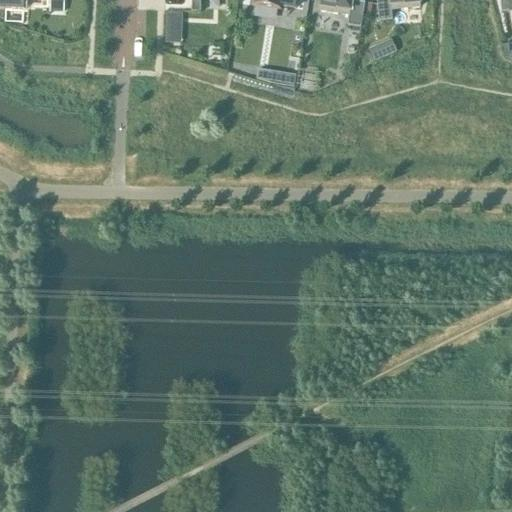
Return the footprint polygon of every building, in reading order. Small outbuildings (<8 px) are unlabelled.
[(5,0),(5,11),(23,12),(23,0),(5,0)] [(54,0),(54,12),(63,13),(63,0),(54,0)] [(191,0),(191,13),(200,13),(200,0),(191,0)] [(254,0),(254,7),(279,11),(280,7),(295,9),(296,0),(254,0)] [(321,0),(320,7),(321,8),(321,12),(337,15),(349,17),(347,26),(361,28),(365,4),(352,1),(351,0),(321,0)] [(376,0),(379,22),(392,21),(391,11),(403,10),(419,8),(419,4),(420,3),(420,0),(376,0)] [(183,14),(167,14),(165,43),(182,44),(183,14)]
